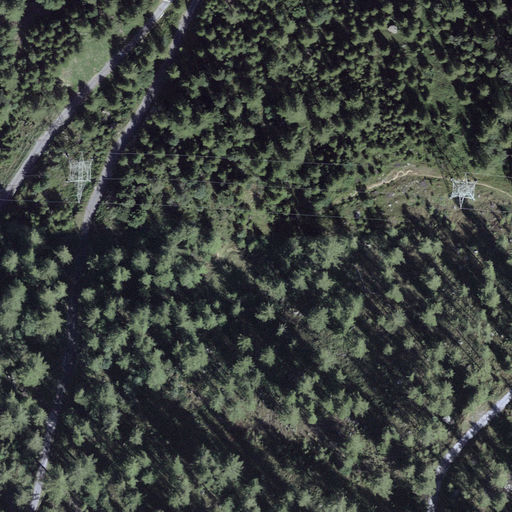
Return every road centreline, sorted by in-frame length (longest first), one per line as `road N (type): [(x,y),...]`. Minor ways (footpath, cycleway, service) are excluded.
road 1 (track): [(31,511),(73,343),(90,222),(118,147),(196,0)]
road 2 (track): [(165,0),(0,202)]
road 3 (track): [(511,392),(450,455),(430,511)]
